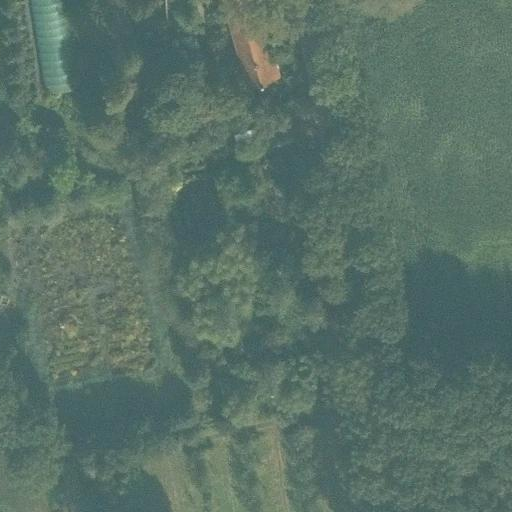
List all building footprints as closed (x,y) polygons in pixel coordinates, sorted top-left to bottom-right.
[(75,0),(38,0),(50,97),(86,92),(75,0)] [(96,0),(102,53),(113,51),(131,50),(129,26),(125,0),(129,0),(165,0),(168,21),(185,19),(183,0),(96,0)] [(224,0),(248,83),(280,74),(259,0),(224,0)] [(192,51),(166,58),(171,75),(197,68),(192,51)] [(298,211),(292,186),(281,188),(287,213),(298,211)]
